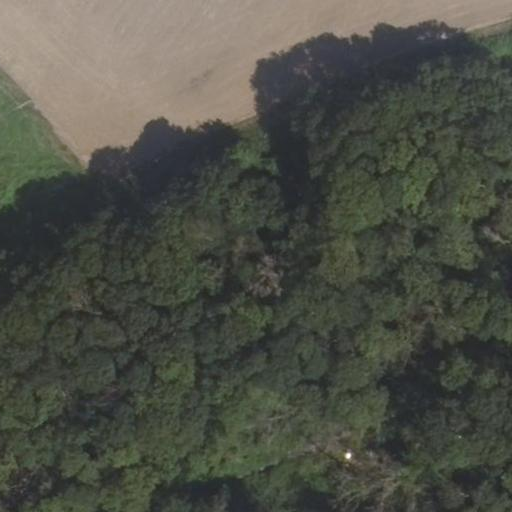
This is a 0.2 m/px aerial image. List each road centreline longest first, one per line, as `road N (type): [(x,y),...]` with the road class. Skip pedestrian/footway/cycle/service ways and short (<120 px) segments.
road 1 (track): [(0,255),(511,23)]
road 2 (track): [(289,511),(511,403)]
road 3 (track): [(0,106),(90,214)]
